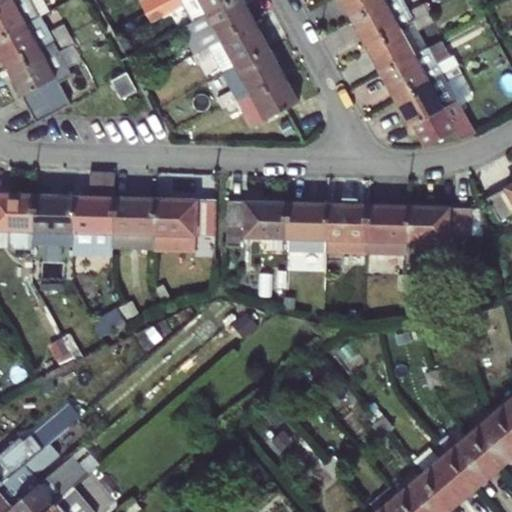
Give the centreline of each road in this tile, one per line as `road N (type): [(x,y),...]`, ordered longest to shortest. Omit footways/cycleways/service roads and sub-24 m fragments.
road 1 (residential): [(0,143),(44,153),(374,158)]
road 2 (residential): [(374,158),(287,0)]
road 3 (residential): [(374,158),(443,158),(511,130)]
